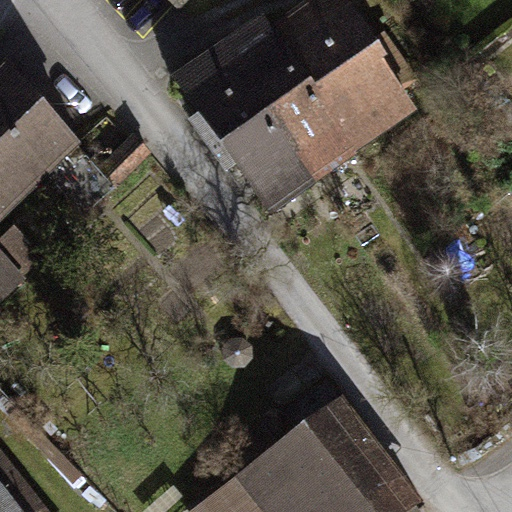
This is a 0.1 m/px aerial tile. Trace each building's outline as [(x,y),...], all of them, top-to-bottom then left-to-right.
[(340,0),(311,0),(271,29),(360,152),(419,109),(340,0)] [(320,180),(360,152),(271,29),(259,13),(219,42),(320,180)] [(269,217),(320,180),(219,42),(168,78),(269,217)] [(0,219),(86,139),(6,54),(0,59),(0,303),(48,258),(15,223),(0,237),(0,219)] [(418,511),(339,406),(197,511),(418,511)] [(0,511),(24,511),(0,480),(0,511)]
